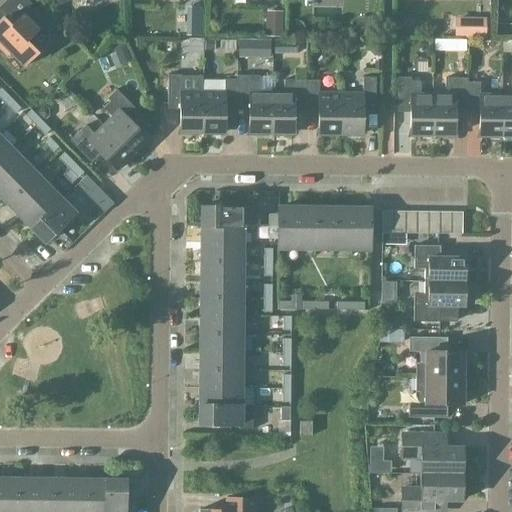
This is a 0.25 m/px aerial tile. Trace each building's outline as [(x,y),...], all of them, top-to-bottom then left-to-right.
[(36,41),(52,26),(26,0),(6,0),(1,5),(5,8),(0,12),(0,17),(1,18),(0,19),(0,50),(6,56),(10,53),(23,67),(38,53),(26,41),(31,36),(36,41)] [(284,40),(283,14),(264,14),(265,41),(284,40)] [(485,17),(457,17),(457,37),(485,37),(485,17)] [(201,135),(202,92),(180,92),(180,75),(167,75),(167,104),(179,104),(179,132),(187,132),(187,134),(201,135)] [(270,135),(271,93),(259,93),(259,76),(236,75),(236,79),(236,105),(248,105),(248,133),(256,133),(256,135),(270,135)] [(340,94),(339,136),(354,136),(354,134),(362,134),(362,106),(375,106),(375,77),(362,77),(362,94),(340,94)] [(431,137),(432,95),(420,94),(420,81),(410,81),(410,77),(397,77),(397,106),(409,106),(409,134),(417,135),(417,137),(431,137)] [(466,107),(467,82),(467,78),(444,78),(444,95),(432,95),(431,137),(446,137),(446,135),(454,135),(454,107),(466,107)] [(236,105),(236,79),(224,79),(224,92),(202,92),(201,135),(215,135),(216,132),(224,132),(224,105),(236,105)] [(271,93),(270,135),(285,136),(285,133),(293,133),(293,105),(305,105),(306,80),(293,80),(283,80),(283,93),(271,93)] [(339,136),(340,94),(318,93),(318,80),(306,80),(305,105),(318,106),(317,133),(325,134),(325,136),(339,136)] [(501,138),(501,95),(479,95),(479,82),(467,82),(466,107),(479,107),(478,135),(486,135),(486,138),(501,138)] [(0,99),(5,104),(10,98),(1,88),(0,89),(0,99)] [(103,126),(133,156),(143,146),(141,144),(147,139),(127,119),(136,110),(116,89),(107,98),(109,101),(103,108),(112,117),(103,126)] [(511,95),(501,95),(501,138),(511,137),(511,95)] [(14,114),(20,108),(10,98),(5,104),(14,114)] [(34,125),(40,120),(30,110),(24,115),(34,125)] [(34,125),(44,135),(49,129),(40,120),(34,125)] [(133,156),(103,126),(94,134),(85,125),(69,141),(87,159),(95,150),(115,170),(121,164),(122,166),(133,156)] [(52,152),(58,147),(48,137),(42,142),(52,152)] [(0,158),(10,149),(0,138),(0,158)] [(0,183),(23,162),(10,149),(0,158),(0,183)] [(67,168),(73,163),(63,153),(58,158),(67,168)] [(0,196),(6,203),(35,174),(23,162),(0,183),(0,196)] [(77,178),(83,172),(73,163),(67,168),(77,178)] [(19,216),(48,187),(35,174),(6,203),(19,216)] [(89,192),(95,185),(86,175),(79,182),(89,192)] [(32,228),(60,200),(48,187),(19,216),(32,228)] [(60,200),(32,228),(45,242),(74,214),(60,200)] [(257,207),(201,207),(201,226),(242,226),(257,226),(257,207)] [(277,248),(369,249),(369,208),(278,207),(278,214),(277,226),(277,239),(277,248)] [(393,233),(393,211),(381,211),(381,233),(393,233)] [(404,233),(404,211),(393,211),(393,233),(404,233)] [(416,233),(416,211),(404,211),(404,233),(416,233)] [(427,233),(427,211),(416,211),(416,233),(427,233)] [(438,234),(439,212),(427,211),(427,233),(438,234)] [(450,234),(450,212),(439,212),(438,234),(450,234)] [(461,234),(462,212),(450,212),(450,234),(461,234)] [(277,226),(278,214),(268,214),(268,226),(277,226)] [(241,244),(242,226),(201,226),(201,244),(241,244)] [(277,226),(268,226),(268,239),(277,239),(277,226)] [(241,262),(241,244),(201,244),(201,262),(241,262)] [(423,281),(463,282),(464,258),(439,258),(439,246),(413,245),(413,268),(424,269),(423,281)] [(271,262),(271,248),(263,248),(263,262),(271,262)] [(241,280),(241,262),(201,262),(201,280),(241,280)] [(271,276),(271,262),(263,262),(263,276),(271,276)] [(241,298),(241,280),(201,280),(200,298),(241,298)] [(463,306),(463,282),(423,281),(423,294),(413,294),(413,321),(453,322),(453,306),(463,306)] [(271,298),(271,284),(263,284),(263,298),(271,298)] [(241,316),(241,298),(200,298),(200,316),(241,316)] [(271,312),(271,298),(263,298),(263,312),(271,312)] [(277,309),(291,309),(291,301),(277,301),(277,309)] [(300,309),(327,310),(327,302),(300,301),(300,309)] [(336,310),(363,310),(363,302),(336,302),(336,310)] [(240,334),(241,316),(200,316),(200,334),(240,334)] [(282,330),(290,330),(290,316),(282,316),(282,330)] [(240,352),(240,334),(200,334),(200,352),(240,352)] [(415,377),(462,378),(463,352),(439,351),(439,338),(408,337),(408,351),(419,351),(419,363),(415,363),(415,377)] [(290,352),(290,339),(282,339),(282,352),(290,352)] [(240,370),(240,352),(200,352),(200,370),(240,370)] [(290,366),(290,352),(282,352),(282,366),(290,366)] [(240,388),(240,370),(200,370),(199,388),(240,388)] [(289,388),(289,375),(281,375),(281,388),(289,388)] [(462,404),(462,378),(415,377),(414,392),(418,392),(418,403),(408,403),(408,417),(446,418),(446,404),(462,404)] [(240,405),(240,388),(199,388),(199,406),(240,406),(240,405)] [(289,402),(289,388),(281,388),(281,402),(289,402)] [(199,406),(199,424),(238,425),(238,429),(251,429),(252,405),(240,405),(240,406),(199,406)] [(289,421),(289,407),(280,407),(280,421),(289,421)] [(299,421),(299,436),(311,436),(311,421),(299,421)] [(420,473),(461,474),(462,448),(445,448),(445,434),(402,433),(401,458),(421,459),(420,473)] [(461,500),(461,474),(420,473),(420,488),(401,488),(400,511),(443,511),(444,500),(461,500)] [(0,511),(15,511),(16,479),(0,479),(0,511)] [(33,511),(34,480),(16,479),(15,511),(33,511)] [(51,511),(52,480),(34,480),(33,511),(51,511)] [(69,511),(70,480),(52,480),(51,511),(69,511)] [(87,511),(88,480),(70,480),(69,511),(87,511)] [(105,511),(106,480),(88,480),(87,511),(105,511)] [(106,480),(105,511),(124,511),(125,502),(131,502),(131,487),(125,487),(125,481),(106,480)] [(198,511),(254,511),(255,498),(226,498),(225,510),(198,509),(198,511)]
